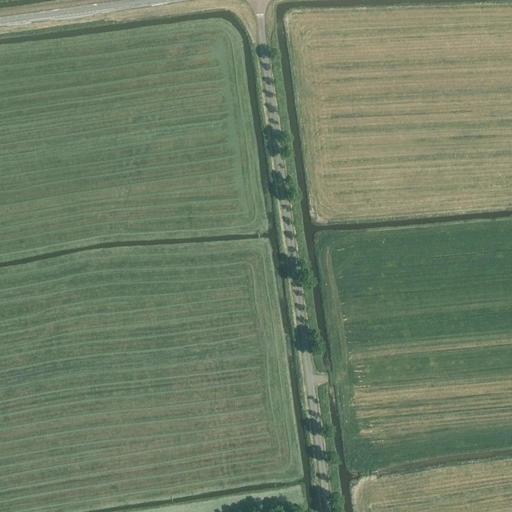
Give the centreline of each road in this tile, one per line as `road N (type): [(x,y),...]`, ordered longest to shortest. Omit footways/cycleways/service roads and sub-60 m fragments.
road 1 (unclassified): [(329,511),(258,0)]
road 2 (unclassified): [(0,21),(159,0)]
